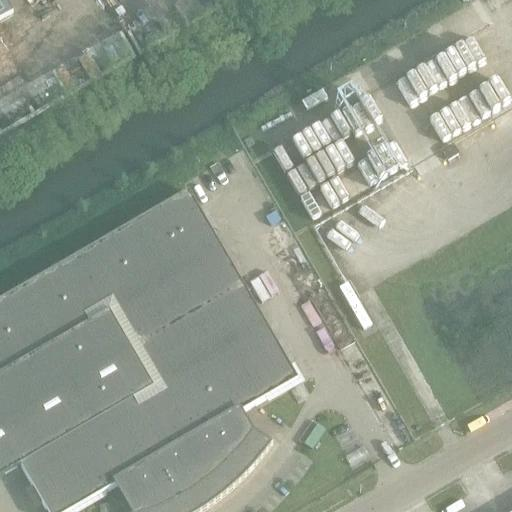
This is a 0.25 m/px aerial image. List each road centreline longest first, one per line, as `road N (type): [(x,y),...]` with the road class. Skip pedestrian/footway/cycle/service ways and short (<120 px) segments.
road 1 (unclassified): [(366,511),(511,427)]
road 2 (unknown): [(396,494),(325,374)]
